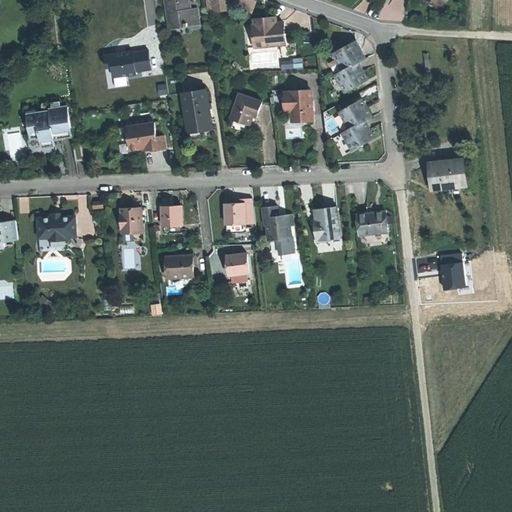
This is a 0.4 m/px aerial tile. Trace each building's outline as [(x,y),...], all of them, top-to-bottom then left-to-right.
[(166,0),(169,13),(171,13),(174,28),(201,23),(199,7),(192,8),(190,0),(166,0)] [(212,0),(214,10),(230,8),(228,0),(212,0)] [(236,0),(236,5),(256,9),(257,0),(236,0)] [(255,47),(281,44),(280,34),(285,33),(284,23),(276,23),(276,17),(272,18),(268,18),(269,21),(255,22),(255,25),(253,26),(255,47)] [(364,80),(367,78),(358,63),(366,58),(357,42),(353,44),(353,46),(350,47),(349,45),(334,53),(337,59),(330,63),(346,92),(361,84),(359,81),(362,80),(364,80)] [(52,48),(39,50),(40,56),(53,54),(52,48)] [(152,72),(150,48),(104,51),(105,62),(112,61),(112,74),(152,72)] [(183,93),(189,133),(201,131),(214,129),(208,89),(200,90),(183,93)] [(302,123),(312,122),(308,92),(289,95),(289,96),(283,96),(284,106),(290,105),(291,114),(293,124),(302,123)] [(250,125),(253,116),(255,111),(259,112),(262,101),(240,93),(231,118),(250,125)] [(350,129),(342,133),(352,150),(367,142),(366,139),(368,138),(370,138),(374,136),(365,121),(372,116),(363,100),(360,102),(359,104),(357,106),(355,103),(340,112),(350,129)] [(50,109),(50,112),(27,115),(30,137),(27,138),(30,159),(51,156),(67,153),(65,137),(73,136),(69,107),(50,109)] [(151,151),(166,149),(164,135),(158,136),(156,122),(132,125),(134,135),(129,135),(131,150),(145,148),(145,147),(151,146),(151,149),(151,151)] [(84,160),(81,142),(73,143),(76,162),(84,160)] [(433,189),(467,185),(463,159),(430,163),(432,178),(433,189)] [(235,203),(225,203),(226,225),(255,223),(253,198),(243,199),(244,202),(235,203)] [(141,230),(141,227),(140,204),(131,205),(121,205),(122,228),(122,231),(141,230)] [(185,225),(184,205),(174,206),(164,206),(165,226),(166,226),(166,233),(184,233),(184,225),(185,225)] [(279,239),(281,254),(295,252),(293,236),(291,236),(290,226),(294,225),(293,214),(284,215),(279,216),(278,205),(262,207),(264,225),(267,225),(269,241),(279,239)] [(320,241),(344,239),(341,207),(329,209),(319,210),(320,221),(321,221),(322,226),(319,226),(320,241)] [(360,235),(388,232),(386,211),(370,213),(357,214),(360,235)] [(53,216),(51,216),(49,217),(38,218),(39,238),(50,238),(52,240),(64,240),(66,237),(77,237),(76,216),(65,216),(63,215),(60,215),(59,217),(57,217),(55,217),(53,216)] [(4,241),(18,240),(16,220),(2,222),(1,219),(0,219),(0,247),(5,247),(4,241)] [(228,275),(249,272),(246,253),(225,256),(226,265),(228,275)] [(193,256),(168,257),(169,286),(195,284),(194,270),(194,266),(193,256)] [(287,270),(289,287),(304,285),(303,276),(297,276),(297,282),(292,282),(291,270),(287,270)] [(50,304),(43,297),(38,303),(45,309),(50,304)]
